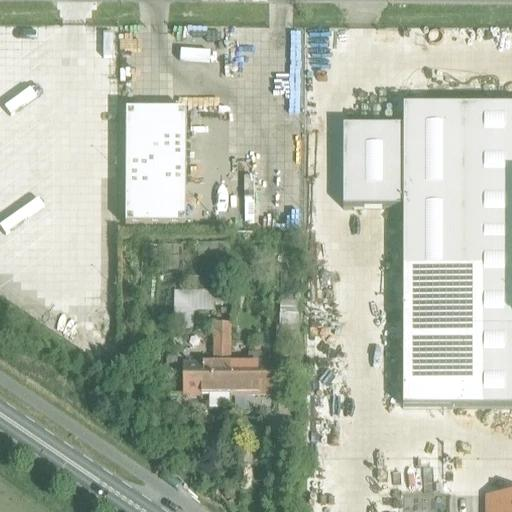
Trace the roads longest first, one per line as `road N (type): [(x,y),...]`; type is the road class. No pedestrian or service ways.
road 1 (primary): [(155,511),(0,406)]
road 2 (primary): [(0,424),(128,511)]
